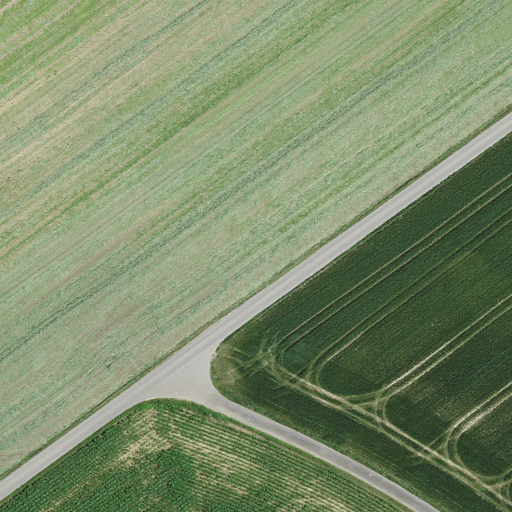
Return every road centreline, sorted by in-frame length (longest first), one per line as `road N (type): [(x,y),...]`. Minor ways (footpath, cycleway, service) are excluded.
road 1 (residential): [(511,124),(0,492)]
road 2 (track): [(424,511),(164,374)]
